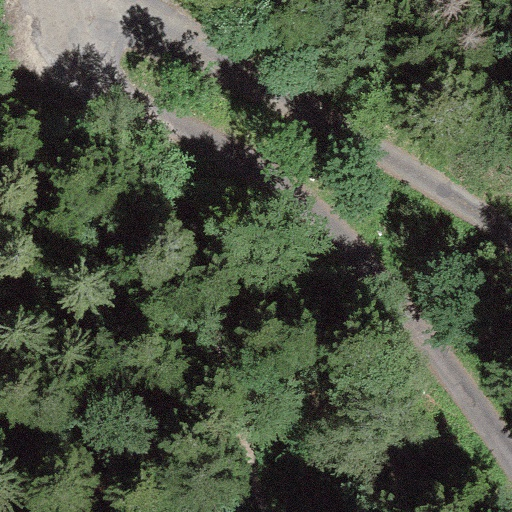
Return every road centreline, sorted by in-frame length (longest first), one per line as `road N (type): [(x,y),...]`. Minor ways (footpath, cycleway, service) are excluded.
road 1 (track): [(511,463),(462,386),(355,254),(306,208),(73,66),(50,29),(54,0)]
road 2 (track): [(123,0),(511,232)]
